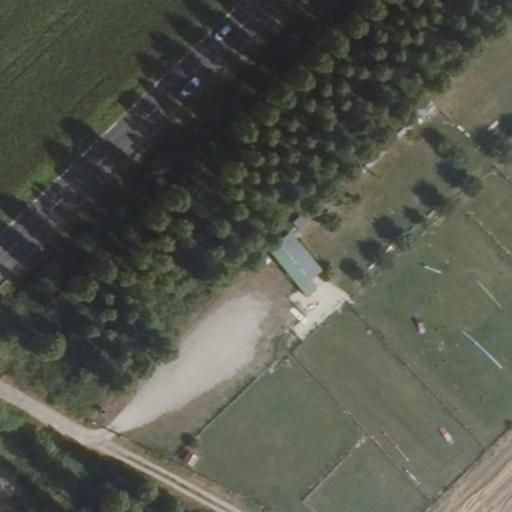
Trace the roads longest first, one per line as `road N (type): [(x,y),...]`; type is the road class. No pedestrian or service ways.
road 1 (primary): [(0,260),(269,0)]
road 2 (track): [(218,511),(96,455),(0,391)]
